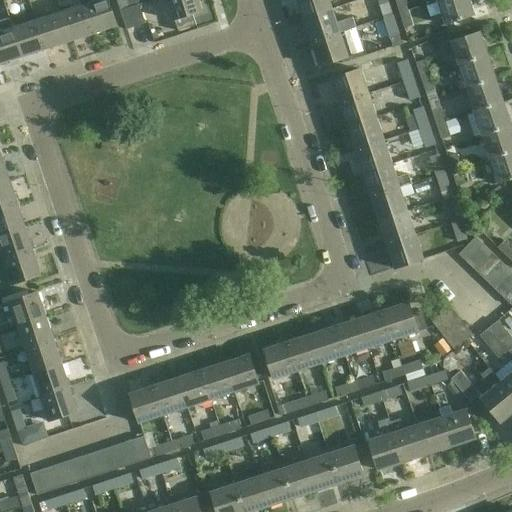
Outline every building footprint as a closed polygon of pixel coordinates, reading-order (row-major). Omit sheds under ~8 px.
[(101,0),(84,6),(93,35),(118,27),(108,0),(101,0)] [(117,0),(121,11),(129,8),(126,0),(117,0)] [(163,0),(153,0),(160,18),(169,15),(163,0)] [(203,12),(199,0),(166,0),(174,21),(175,21),(179,32),(197,26),(193,15),(203,12)] [(297,0),(304,20),(333,10),(329,0),(297,0)] [(380,0),(378,1),(384,19),(393,16),(388,0),(380,0)] [(395,0),(401,14),(409,11),(405,0),(395,0)] [(470,0),(442,0),(439,1),(447,26),(476,16),(470,0)] [(129,8),(121,11),(127,30),(145,24),(139,5),(129,8)] [(60,14),(70,42),(93,35),(84,6),(60,14)] [(304,20),(311,43),(341,33),(356,28),(353,18),(337,24),(333,10),(304,20)] [(409,11),(401,14),(406,29),(414,26),(409,11)] [(37,21),(46,50),(70,42),(60,14),(37,21)] [(399,35),(393,16),(384,19),(393,47),(403,44),(399,35)] [(9,18),(0,20),(0,65),(23,58),(13,29),(9,18)] [(13,29),(23,58),(46,50),(37,21),(13,29)] [(341,33),(311,43),(319,67),(349,58),(341,33)] [(452,42),(460,67),(489,57),(481,33),(452,42)] [(387,56),(360,64),(363,72),(371,69),(370,67),(373,66),(374,69),(390,64),(387,56)] [(460,67),(468,90),(497,81),(489,57),(460,67)] [(399,64),(405,83),(414,80),(407,61),(399,64)] [(418,63),(423,79),(431,76),(426,61),(418,63)] [(332,80),(340,104),(369,95),(361,70),(332,80)] [(431,76),(423,79),(427,93),(435,91),(431,76)] [(414,80),(405,83),(412,102),(420,99),(414,80)] [(468,90),(475,114),(505,104),(497,81),(468,90)] [(348,128),(376,118),(369,95),(340,104),(348,128)] [(475,114),(483,137),(511,127),(511,126),(505,104),(475,114)] [(420,129),(421,130),(429,127),(423,108),(414,111),(415,114),(405,117),(410,133),(420,129)] [(433,111),(438,126),(447,123),(442,108),(433,111)] [(468,110),(460,113),(468,135),(476,132),(468,110)] [(348,128),(356,151),(384,142),(376,118),(348,128)] [(447,123),(438,126),(443,141),(451,138),(447,123)] [(429,127),(421,130),(427,149),(436,146),(429,127)] [(511,127),(483,137),(491,161),(511,153),(511,127)] [(384,142),(356,151),(363,175),(392,166),(384,142)] [(511,153),(491,161),(499,185),(511,181),(511,153)] [(430,158),(436,176),(437,177),(446,174),(439,155),(430,158)] [(449,157),(454,173),(462,170),(457,155),(449,157)] [(0,183),(10,180),(2,157),(0,157),(0,183)] [(363,175),(371,199),(412,185),(408,175),(396,179),(392,166),(363,175)] [(462,170),(454,173),(458,188),(467,185),(462,170)] [(446,174),(437,177),(444,200),(453,197),(452,192),(446,174)] [(0,209),(18,204),(10,180),(0,183),(0,209)] [(412,185),(371,199),(379,222),(408,212),(403,198),(415,194),(412,185)] [(493,201),(504,195),(500,189),(490,195),(493,201)] [(445,205),(451,224),(461,221),(455,202),(445,205)] [(0,236),(26,228),(18,204),(0,209),(0,236)] [(416,236),(408,212),(379,222),(387,245),(416,236)] [(461,221),(451,224),(458,243),(467,240),(461,221)] [(487,222),(480,229),(488,238),(495,231),(487,222)] [(0,262),(4,261),(33,251),(26,228),(0,236),(0,248),(1,251),(0,250),(0,262)] [(416,236),(387,245),(395,270),(424,260),(416,236)] [(468,264),(485,247),(476,238),(459,256),(468,264)] [(498,249),(510,260),(511,257),(511,250),(504,243),(498,249)] [(476,273),(494,255),(485,247),(468,264),(476,273)] [(4,261),(12,285),(41,275),(33,251),(4,261)] [(476,273),(485,281),(503,264),(494,255),(476,273)] [(485,281),(494,290),(511,272),(503,264),(485,281)] [(511,288),(511,272),(494,290),(503,298),(511,288)] [(511,288),(503,298),(511,306),(511,304),(511,288)] [(13,314),(17,327),(46,317),(38,293),(9,302),(0,305),(0,308),(3,317),(13,314)] [(409,303),(384,311),(394,340),(427,329),(421,312),(413,314),(409,303)] [(433,323),(440,332),(460,317),(452,308),(433,323)] [(360,319),(370,348),(394,340),(384,311),(360,319)] [(17,327),(25,350),(54,341),(46,317),(17,327)] [(440,332),(448,341),(467,326),(460,317),(440,332)] [(337,327),(346,356),(370,348),(360,319),(337,327)] [(511,338),(498,322),(489,329),(508,352),(511,348),(511,338)] [(467,326),(448,341),(455,351),(475,336),(467,326)] [(346,356),(337,327),(313,334),(323,363),(346,356)] [(508,352),(489,329),(480,337),(498,359),(508,352)] [(323,363),(313,334),(289,342),(299,371),(323,363)] [(62,364),(54,341),(25,350),(33,374),(62,364)] [(299,371),(289,342),(265,350),(274,379),(299,371)] [(224,363),(234,393),(258,385),(249,355),(224,363)] [(403,367),(405,376),(422,370),(420,362),(403,367)] [(0,363),(0,379),(1,384),(10,381),(3,363),(0,363)] [(224,363),(201,371),(210,400),(234,393),(224,363)] [(33,374),(40,397),(69,387),(62,364),(33,374)] [(405,376),(403,367),(382,374),(385,382),(405,376)] [(501,423),(511,414),(511,396),(490,368),(481,375),(493,390),(481,399),(501,423)] [(490,368),(511,396),(511,374),(502,383),(490,368)] [(177,379),(187,408),(210,400),(201,371),(177,379)] [(425,377),(428,386),(447,380),(444,371),(425,377)] [(453,381),(467,398),(470,402),(480,394),(461,371),(451,379),(453,381)] [(355,383),(358,391),(376,385),(373,377),(355,383)] [(428,386),(425,377),(407,383),(410,392),(428,386)] [(177,379),(154,386),(164,415),(187,408),(177,379)] [(16,400),(10,381),(1,384),(8,403),(16,400)] [(462,402),(467,398),(453,381),(449,385),(462,402)] [(358,391),(355,383),(336,390),(339,398),(358,391)] [(164,415),(154,386),(130,394),(139,423),(164,415)] [(380,392),(383,401),(402,395),(399,386),(380,392)] [(78,412),(69,387),(40,397),(48,421),(78,412)] [(308,398),(311,407),(328,401),(326,392),(308,398)] [(383,401),(380,392),(361,398),(364,407),(383,401)] [(288,405),(278,408),(281,417),(291,413),(311,407),(308,398),(288,405)] [(315,413),(318,422),(338,416),(335,407),(315,413)] [(18,431),(26,429),(20,410),(12,413),(18,431)] [(441,418),(451,447),(475,439),(466,410),(441,418)] [(251,426),(270,420),(268,412),(249,418),(251,426)] [(318,422),(315,413),(297,419),(300,428),(318,422)] [(451,447),(441,418),(418,425),(427,455),(451,447)] [(378,423),(383,437),(369,441),(379,471),(403,463),(390,422),(389,419),(378,423)] [(390,422),(403,463),(427,455),(418,425),(404,430),(401,419),(390,422)] [(219,427),(222,436),(242,429),(239,421),(219,427)] [(269,429),(271,437),(291,431),(288,422),(269,429)] [(222,436),(219,427),(201,433),(204,442),(222,436)] [(0,432),(0,438),(3,447),(13,444),(8,429),(0,432)] [(271,437),(269,429),(250,435),(252,443),(271,437)] [(132,440),(139,462),(151,459),(143,436),(132,440)] [(191,436),(172,443),(175,451),(194,445),(191,436)] [(222,444),(225,452),(244,446),(241,438),(222,444)] [(139,462),(132,440),(121,444),(128,466),(139,462)] [(175,451),(172,443),(154,449),(157,457),(175,451)] [(13,444),(3,447),(8,463),(18,459),(13,444)] [(128,466),(121,444),(109,447),(117,470),(128,466)] [(225,452),(222,444),(203,450),(205,458),(225,452)] [(329,454),(338,484),(363,476),(353,446),(329,454)] [(117,470),(109,447),(98,451),(105,473),(117,470)] [(105,473),(98,451),(87,455),(94,477),(105,473)] [(338,484),(329,454),(305,462),(315,492),(338,484)] [(94,477),(87,455),(75,459),(83,481),(94,477)] [(83,481),(75,459),(64,462),(71,485),(83,481)] [(177,459),(158,465),(161,473),(180,467),(177,459)] [(71,485),(64,462),(53,466),(60,488),(71,485)] [(315,492),(305,462),(282,470),(292,499),(315,492)] [(161,473),(158,465),(139,471),(142,479),(161,473)] [(60,488),(53,466),(41,470),(49,492),(60,488)] [(49,492),(41,470),(30,473),(37,496),(49,492)] [(259,477),(269,507),(292,499),(282,470),(259,477)] [(131,474),(112,480),(114,488),(133,482),(131,474)] [(19,495),(23,507),(31,504),(22,476),(6,481),(8,487),(16,485),(19,495)] [(235,485),(244,511),(253,511),(269,507),(259,477),(235,485)] [(114,488),(112,480),(93,486),(96,494),(114,488)] [(244,511),(235,485),(211,493),(217,511),(244,511)] [(83,489),(65,495),(67,504),(86,498),(83,489)] [(19,495),(9,498),(13,510),(23,507),(19,495)] [(67,504),(65,495),(45,502),(48,510),(67,504)] [(172,505),(174,511),(201,511),(196,497),(172,505)] [(9,498),(0,501),(0,502),(3,511),(7,511),(13,510),(9,498)]
